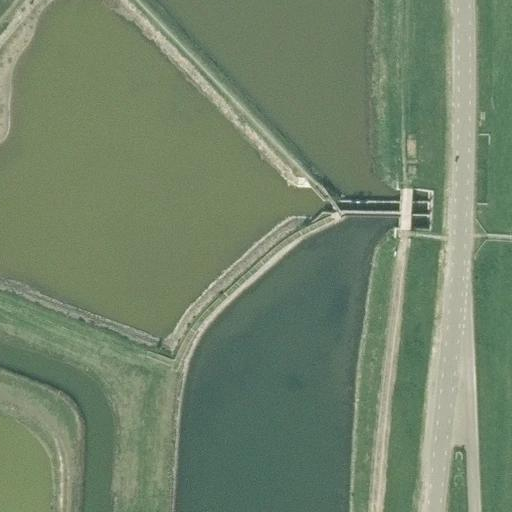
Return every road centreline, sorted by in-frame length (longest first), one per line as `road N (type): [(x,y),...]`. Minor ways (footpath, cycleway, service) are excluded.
road 1 (tertiary): [(433,511),(457,289),(463,0)]
road 2 (track): [(374,511),(406,236)]
